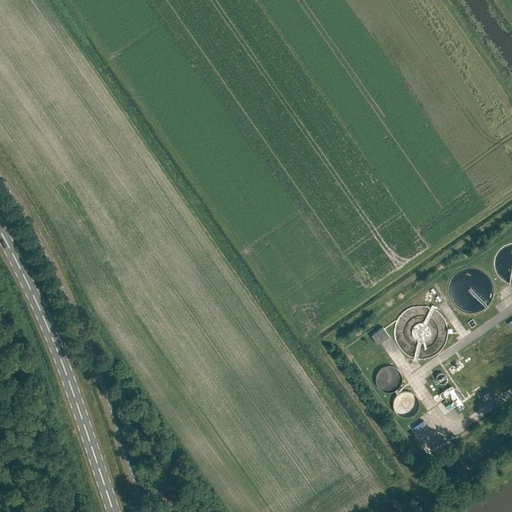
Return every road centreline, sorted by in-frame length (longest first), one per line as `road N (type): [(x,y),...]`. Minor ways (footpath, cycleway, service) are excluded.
road 1 (primary): [(112,511),(49,328),(0,230)]
road 2 (track): [(410,511),(511,439)]
